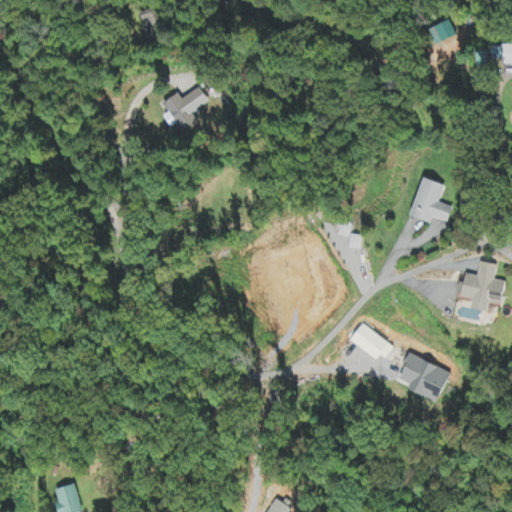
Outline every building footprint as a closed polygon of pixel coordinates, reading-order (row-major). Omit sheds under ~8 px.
[(138,24),(148,22),(151,35),(163,33),(158,10),(136,15),(138,24)] [(213,105),(205,90),(185,100),(183,97),(168,105),(183,134),(201,125),(196,114),(213,105)] [(416,220),(434,225),(435,220),(450,224),(454,209),(442,205),(447,186),(426,181),(416,220)] [(494,314),(495,305),(506,307),(509,284),(497,282),(500,267),(482,264),(480,278),(467,276),(463,299),(478,301),(476,311),(494,314)] [(445,406),(457,375),(412,357),(402,382),(415,387),(412,393),(445,406)] [(58,493),(62,505),(59,506),(60,511),(82,511),(76,488),(58,493)]
